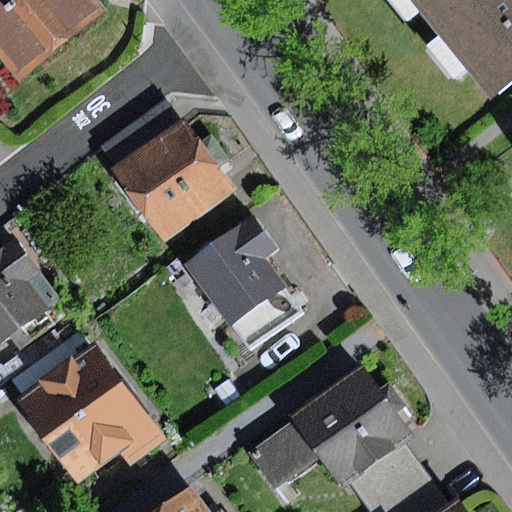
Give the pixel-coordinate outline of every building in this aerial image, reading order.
[(0,0),(0,56),(19,81),(106,11),(97,0),(0,0)] [(511,0),(411,0),(493,99),(511,84),(511,0)] [(104,148),(120,171),(182,125),(165,103),(104,148)] [(116,172),(167,244),(239,193),(187,121),(182,125),(120,171),(116,172)] [(253,214),(186,263),(233,327),(285,289),(265,261),(279,251),(253,214)] [(16,239),(0,250),(0,345),(22,330),(30,342),(54,325),(45,312),(60,301),(16,239)] [(303,313),(285,289),(233,327),(251,353),(303,313)] [(11,382),(22,398),(92,347),(80,331),(11,382)] [(22,398),(18,401),(77,483),(120,452),(130,466),(165,441),(96,345),(92,347),(22,398)] [(365,371),(247,453),(274,491),(322,458),(341,486),(350,481),(405,441),(411,437),(365,371)] [(451,511),(454,510),(405,441),(350,481),(372,511),(451,511)] [(209,511),(192,488),(156,511),(209,511)]
